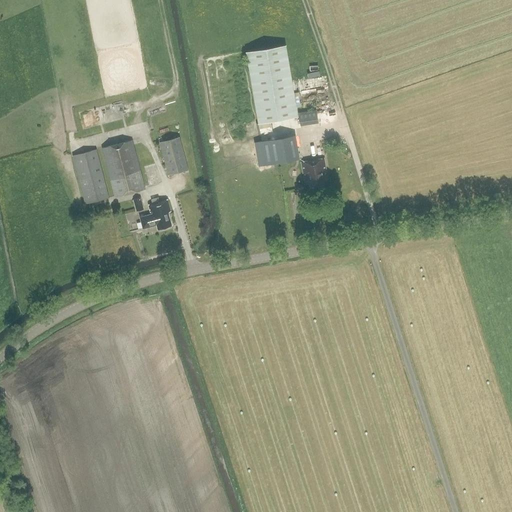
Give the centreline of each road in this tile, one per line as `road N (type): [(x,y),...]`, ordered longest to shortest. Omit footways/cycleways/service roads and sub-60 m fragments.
road 1 (tertiary): [(0,358),(56,319),(132,284),(511,213)]
road 2 (track): [(302,0),(342,121)]
